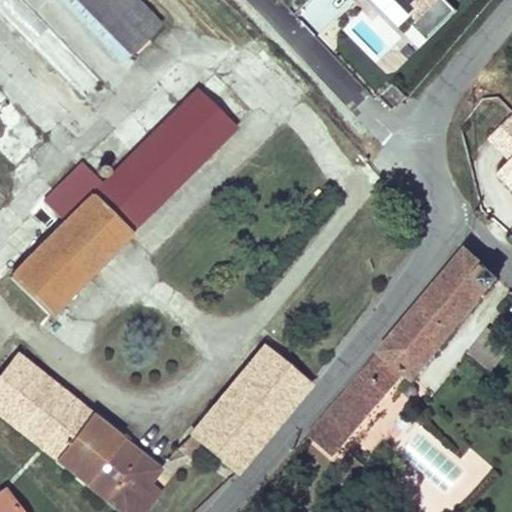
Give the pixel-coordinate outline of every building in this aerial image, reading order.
[(102,79),(23,0),(0,0),(0,11),(84,97),(102,79)] [(160,20),(139,0),(80,0),(130,50),(160,20)] [(399,0),(413,14),(408,19),(422,34),(451,5),(446,0),(399,0)] [(199,88),(177,65),(134,107),(155,130),(199,88)] [(103,182),(92,195),(131,231),(250,109),(215,72),(199,88),(155,130),(103,182)] [(44,136),(0,89),(0,150),(14,165),(44,136)] [(511,158),(511,160),(500,173),(511,185),(511,116),(491,137),(511,158)] [(63,222),(0,287),(0,293),(37,329),(131,231),(92,195),(103,182),(81,161),(43,201),(63,222)] [(410,379),(498,276),(467,248),(309,434),(334,458),(402,372),(410,379)] [(264,344),(186,437),(204,453),(235,474),(309,381),(264,344)] [(0,371),(0,417),(120,511),(122,511),(149,480),(158,469),(19,358),(25,350),(20,346),(12,354),(0,371)] [(204,453),(186,437),(177,447),(193,462),(204,453)] [(350,490),(365,469),(350,458),(335,477),(350,490)] [(137,511),(157,486),(149,480),(122,511),(137,511)] [(0,493),(0,511),(18,511),(4,491),(0,493)]
